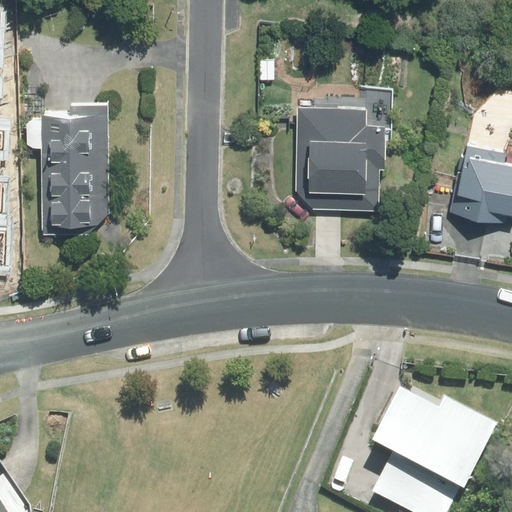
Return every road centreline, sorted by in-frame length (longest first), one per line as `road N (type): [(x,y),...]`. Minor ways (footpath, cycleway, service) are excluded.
road 1 (residential): [(202,310),(302,294),(373,295),(511,315)]
road 2 (residential): [(202,310),(209,0)]
road 3 (residential): [(0,345),(202,310)]
